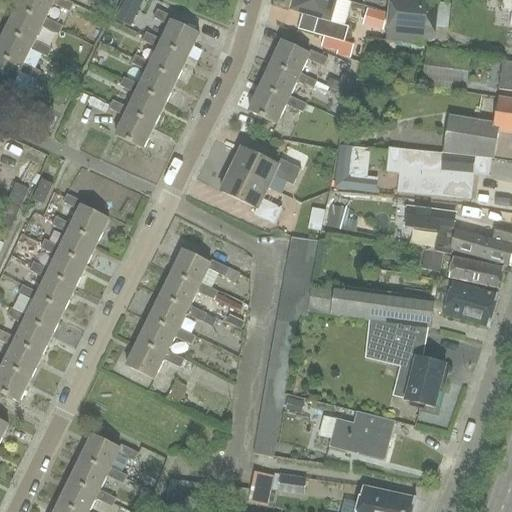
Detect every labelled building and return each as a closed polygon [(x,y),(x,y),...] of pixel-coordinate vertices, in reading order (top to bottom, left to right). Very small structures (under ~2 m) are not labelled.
[(56,0),(56,1),(53,0),(22,0),(17,11),(45,24),(47,19),(54,5),(70,13),(74,5),(63,0),(56,0)] [(349,27),(331,22),(337,0),(295,0),(292,12),(319,19),(314,34),(324,37),(345,43),(349,27)] [(440,0),(391,0),(388,42),(436,47),(440,0)] [(511,0),(503,0),(503,10),(511,11),(511,0)] [(124,8),(118,21),(131,27),(137,14),(124,8)] [(163,43),(190,57),(202,34),(175,21),(177,18),(160,9),(156,18),(171,26),(164,40),(163,43)] [(45,24),(17,11),(6,34),(34,47),(36,42),(43,28),(59,36),(63,27),(47,19),(45,24)] [(151,66),(179,80),(190,57),(163,43),(164,40),(148,32),(144,41),(160,48),(153,62),(151,66)] [(6,34),(0,46),(0,59),(22,70),(25,64),(32,50),(48,58),(52,50),(36,42),(34,47),(6,34)] [(345,43),(324,37),(322,47),(338,52),(337,54),(350,59),(354,46),(345,43)] [(283,43),(272,66),(302,80),(304,75),(311,61),(327,68),(331,59),(313,51),(310,56),(283,43)] [(424,87),(468,93),(473,55),(429,49),(424,87)] [(168,103),(179,80),(151,66),(153,62),(137,54),(133,63),(149,71),(142,85),(140,90),(168,103)] [(22,70),(0,59),(0,87),(11,93),(20,73),(36,81),(41,72),(25,64),(22,70)] [(511,62),(503,61),(499,90),(511,92),(511,62)] [(291,103),(293,99),(300,84),(312,90),(316,92),(320,83),(304,75),(302,80),(272,66),(261,89),(291,103)] [(72,69),(67,80),(76,84),(80,73),(72,69)] [(156,126),(168,103),(140,90),(142,85),(125,77),(121,86),(138,94),(130,108),(128,113),(156,126)] [(291,103),(261,89),(250,112),(279,126),(288,107),(304,114),(308,106),(305,105),(293,99),(291,103)] [(128,113),(130,108),(114,100),(110,108),(127,116),(117,136),(145,150),(156,126),(128,113)] [(511,133),(511,101),(499,100),(495,125),(449,118),(443,154),(495,160),(499,131),(511,133)] [(377,194),(378,182),(350,178),(353,149),(342,148),(337,189),(377,194)] [(244,149),(233,171),(270,189),(276,177),(295,186),(303,170),(283,160),(280,166),(244,149)] [(475,158),(403,151),(400,193),(453,196),(472,198),(475,158)] [(270,189),(233,171),(223,193),(259,210),(256,215),(277,225),(284,209),(265,200),(270,189)] [(45,202),(54,182),(43,177),(34,197),(45,202)] [(16,183),(8,201),(22,208),(30,190),(16,183)] [(81,210),(74,224),(72,229),(99,242),(110,219),(83,206),(86,202),(68,193),(64,202),(81,210)] [(2,214),(16,220),(22,208),(8,201),(2,214)] [(493,242),(458,232),(455,231),(455,230),(457,214),(418,209),(416,226),(442,230),(441,232),(437,251),(452,255),(453,251),(511,267),(511,263),(511,235),(496,231),(493,242)] [(61,251),(88,265),(99,242),(72,229),(74,224),(57,216),(53,224),(70,232),(63,247),(61,251)] [(311,221),(310,229),(321,232),(322,224),(311,221)] [(77,287),(88,265),(61,251),(63,247),(46,238),(42,247),(59,255),(51,270),(50,274),(77,287)] [(290,251),(318,257),(319,244),(292,239),(290,251)] [(318,257),(290,251),(288,263),(316,269),(318,257)] [(202,288),(204,284),(211,270),(226,278),(230,269),(214,261),(212,265),(186,252),(175,275),(202,288)] [(454,258),(451,270),(449,278),(500,290),(504,269),(454,258)] [(66,310),(77,287),(50,274),(51,270),(35,262),(31,270),(47,278),(40,293),(39,297),(66,310)] [(288,263),(286,275),(315,281),(316,269),(288,263)] [(202,288),(175,275),(163,298),(191,311),(193,307),(200,293),(215,300),(219,292),(204,284),(202,288)] [(315,281),(286,275),(283,287),(311,293),(312,285),(314,285),(315,281)] [(333,315),(374,321),(372,346),(391,352),(389,360),(415,367),(406,401),(436,408),(446,366),(423,360),(428,329),(432,330),(437,300),(316,282),(311,310),(333,313),(333,315)] [(454,284),(453,288),(441,284),(437,299),(448,302),(444,316),(489,329),(498,297),(454,284)] [(55,333),(66,310),(39,297),(40,293),(24,285),(20,293),(36,301),(29,316),(28,319),(55,333)] [(311,293),(283,287),(281,299),(310,305),(311,293)] [(163,298),(152,321),(179,334),(181,330),(189,315),(204,323),(208,314),(193,307),(191,311),(163,298)] [(281,299),(279,311),(299,315),(299,314),(309,315),(310,305),(281,299)] [(16,342),(44,355),(55,333),(28,319),(29,316),(13,307),(9,316),(25,324),(18,338),(16,342)] [(297,326),(299,315),(279,311),(277,323),(297,326)] [(152,321),(141,344),(168,357),(171,352),(178,338),(193,345),(197,338),(181,330),(179,334),(152,321)] [(297,326),(277,323),(275,334),(295,337),(297,326)] [(32,379),(44,355),(16,342),(18,338),(2,330),(0,333),(0,338),(14,346),(7,361),(5,366),(32,379)] [(295,337),(275,334),(274,345),(293,348),(295,337)] [(168,357),(141,344),(129,367),(157,381),(167,361),(182,368),(186,360),(171,352),(168,357)] [(274,345),(272,356),(291,359),(293,348),(274,345)] [(291,359),(272,356),(270,367),(289,371),(291,359)] [(5,366),(7,361),(0,357),(0,367),(3,369),(0,375),(0,392),(21,403),(32,379),(5,366)] [(270,367),(268,378),(287,382),(289,371),(270,367)] [(287,382),(268,378),(266,389),(285,393),(287,382)] [(284,404),(285,393),(266,389),(264,400),(284,404)] [(264,400),(262,411),(282,415),(284,404),(264,400)] [(282,415),(262,411),(260,422),(280,426),(282,415)] [(386,463),(396,423),(357,413),(354,424),(337,419),(329,449),(386,463)] [(0,446),(10,426),(0,421),(0,446)] [(260,422),(258,433),(278,437),(280,426),(260,422)] [(278,437),(258,433),(256,444),(276,448),(278,437)] [(111,474),(113,469),(120,454),(136,462),(140,454),(124,446),(121,450),(95,437),(84,460),(111,474)] [(274,459),(276,448),(256,444),(254,456),(274,459)] [(111,474),(84,460),(72,483),(99,496),(102,491),(109,477),(124,485),(128,477),(113,469),(111,474)] [(276,478),(255,473),(248,504),(269,509),(276,478)] [(281,476),(279,492),(304,496),(306,480),(281,476)] [(72,483),(61,506),(73,511),(92,511),(98,501),(113,508),(117,499),(102,491),(99,496),(72,483)] [(178,504),(180,484),(169,483),(167,503),(178,504)] [(191,485),(180,484),(178,504),(189,505),(191,485)] [(203,487),(191,485),(189,505),(201,506),(203,487)] [(214,488),(203,487),(201,506),(212,507),(214,488)] [(224,508),(226,489),(214,488),(212,507),(224,508)] [(413,511),(417,500),(363,488),(362,493),(357,511),(413,511)] [(237,490),(226,489),(224,508),(235,509),(237,490)] [(248,491),(237,490),(235,509),(246,511),(248,491)]
